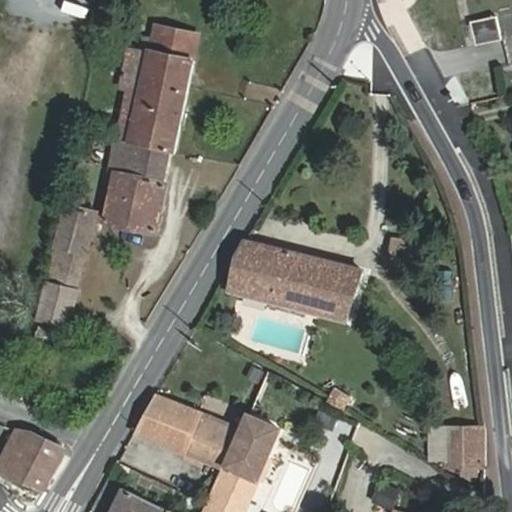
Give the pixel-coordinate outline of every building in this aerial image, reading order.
[(494,18),(467,23),(473,48),(499,42),(494,18)] [(157,28),(151,53),(133,49),(123,90),(133,92),(123,132),(116,131),(114,142),(172,153),(173,149),(178,150),(203,38),(157,28)] [(112,38),(105,37),(102,47),(110,49),(112,38)] [(114,142),(111,142),(105,169),(118,172),(106,226),(158,237),(170,184),(166,183),(172,153),(114,142)] [(105,152),(94,150),(92,160),(103,162),(105,152)] [(37,324),(70,332),(100,214),(68,205),(37,324)] [(388,268),(414,272),(419,239),(393,235),(388,268)] [(250,243),(242,258),(232,294),(350,324),(364,272),(250,243)] [(65,336),(40,331),(38,344),(62,350),(65,336)] [(335,386),(328,402),(347,410),(354,394),(335,386)] [(223,468),(205,511),(246,511),(277,438),(243,424),(239,433),(158,400),(138,433),(223,468)] [(484,438),(483,431),(449,431),(448,468),(484,469),(485,454),(484,438)] [(16,432),(0,465),(0,473),(1,476),(43,494),(65,451),(30,434),(28,437),(25,434),(21,432),(16,432)] [(173,511),(125,492),(115,511),(173,511)]
